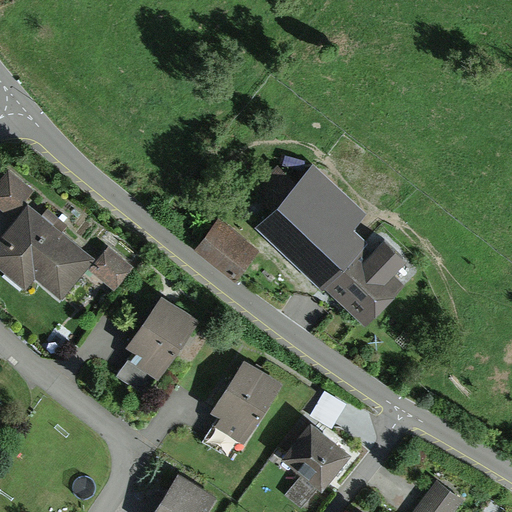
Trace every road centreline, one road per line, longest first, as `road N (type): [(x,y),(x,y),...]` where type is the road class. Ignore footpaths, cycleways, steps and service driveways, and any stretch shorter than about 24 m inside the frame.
road 1 (tertiary): [(19,101),(113,195),(326,361),(405,411)]
road 2 (residential): [(0,332),(124,441),(125,472),(102,511)]
road 3 (residential): [(405,411),(331,511)]
road 4 (tertiary): [(405,411),(511,470)]
